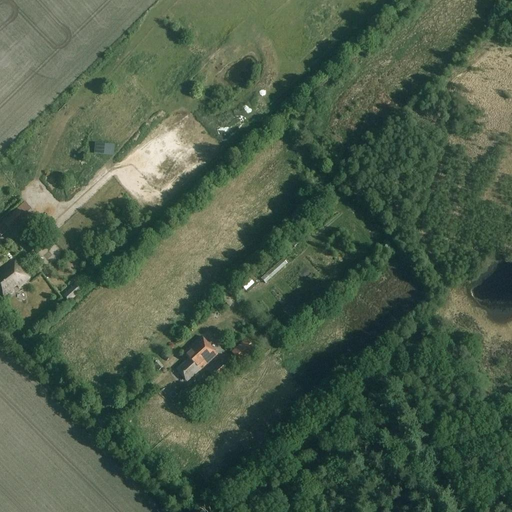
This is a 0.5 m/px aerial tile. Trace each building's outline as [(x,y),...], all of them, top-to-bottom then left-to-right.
[(12,231),(25,220),(17,210),(4,222),(12,231)] [(17,286),(27,278),(13,260),(0,270),(0,293),(3,297),(11,291),(8,288),(15,283),(17,286)] [(282,263),(262,281),(265,285),(286,267),(282,263)] [(246,295),(253,286),(249,283),(242,291),(246,295)] [(70,303),(82,291),(77,285),(64,297),(70,303)] [(226,294),(221,298),(229,307),(234,303),(226,294)] [(197,371),(215,355),(199,337),(181,353),(186,359),(177,368),(179,370),(178,371),(186,380),(193,374),(197,370),(197,371)] [(241,363),(255,351),(246,341),(232,353),(241,363)] [(159,370),(163,366),(157,360),(153,364),(159,370)] [(219,383),(230,373),(218,361),(207,371),(219,383)]
